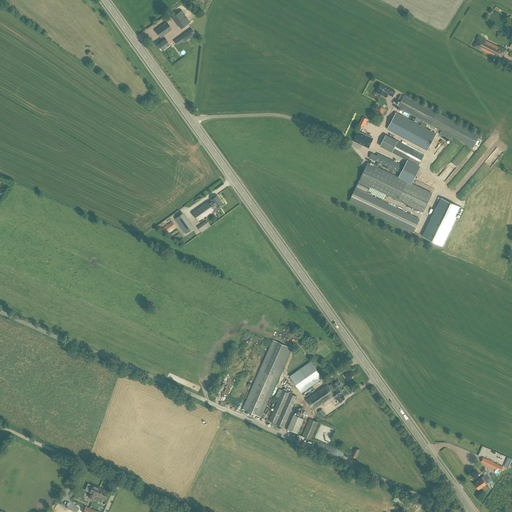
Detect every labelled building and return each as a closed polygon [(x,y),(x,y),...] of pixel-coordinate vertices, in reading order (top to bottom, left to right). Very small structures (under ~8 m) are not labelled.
[(178,10),(171,16),(181,29),(190,22),(188,18),(186,20),(178,10)] [(167,22),(155,30),(161,37),(162,37),(163,36),(172,29),(167,22)] [(192,28),(174,41),(177,45),(181,42),(182,43),(196,34),(192,28)] [(164,39),(157,44),(162,50),(170,45),(165,38),(163,36),(162,37),(164,39)] [(479,37),(474,46),(501,59),(506,50),(479,37)] [(380,83),(375,92),(386,97),(387,94),(392,96),(395,91),(380,83)] [(479,134),(404,94),(403,96),(401,100),(397,107),(430,124),(441,130),(439,133),(452,140),(454,137),(472,146),(479,134)] [(383,112),(384,109),(381,108),(380,110),(375,108),(373,113),(381,117),(384,113),(383,112)] [(427,150),(436,133),(396,112),(387,128),(427,150)] [(363,116),(358,126),(363,129),(368,119),(363,116)] [(368,148),(373,138),(358,132),(354,141),(368,148)] [(386,135),(380,146),(419,166),(424,155),(386,135)] [(444,142),(438,149),(441,152),(447,144),(444,142)] [(371,153),(369,158),(402,173),(405,166),(378,153),(377,156),(371,153)] [(450,161),(447,165),(454,170),(457,166),(450,161)] [(368,163),(350,202),(414,233),(421,219),(367,194),(371,187),(424,212),(433,193),(368,163)] [(207,202),(192,213),(198,220),(213,210),(213,211),(217,208),(217,207),(222,203),(217,196),(211,200),(212,201),(208,204),(207,202)] [(460,207),(440,197),(422,236),(442,246),(460,207)] [(192,228),(182,213),(176,218),(186,233),(192,228)] [(207,220),(198,227),(201,232),(211,225),(207,220)] [(171,221),(161,229),(164,233),(174,225),(171,221)] [(272,341),(242,409),(261,417),(291,349),(272,341)] [(311,361),(290,376),(302,392),(323,378),(311,361)] [(332,384),(336,390),(332,392),(334,395),(332,397),(334,400),(336,398),(337,399),(343,394),(344,395),(346,394),(346,392),(338,380),(332,384)] [(334,395),(332,392),(327,385),(306,399),(314,409),(332,397),(334,395)] [(282,390),(269,420),(283,427),(296,396),(282,390)] [(298,408),(296,412),(299,416),(304,416),(306,411),(303,408),(298,408)] [(294,415),(288,429),(297,433),(303,419),(294,415)] [(310,419),(302,435),(311,439),(318,422),(310,419)] [(328,443),(333,429),(319,424),(317,428),(318,429),(314,438),(328,443)] [(354,448),(351,455),(351,457),(354,459),(357,458),(359,451),(359,449),(356,448),(354,448)] [(483,458),(481,462),(501,471),(503,467),(483,458)] [(476,482),(474,483),(478,489),(486,484),(484,481),(488,478),(486,475),(489,472),(485,467),(481,470),(484,475),(476,481),(476,482)] [(90,493),(88,497),(93,499),(95,496),(103,499),(106,490),(93,485),(89,493),(90,493)]
